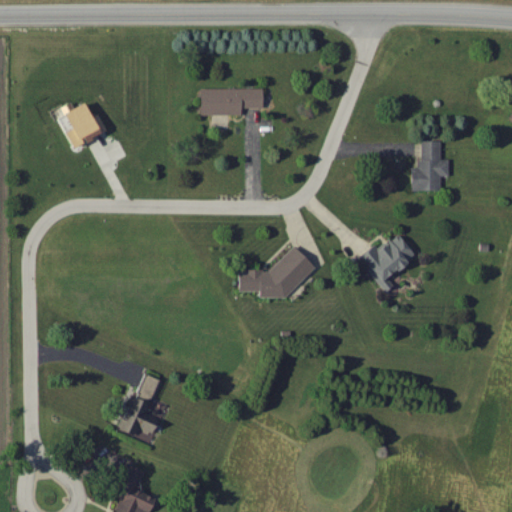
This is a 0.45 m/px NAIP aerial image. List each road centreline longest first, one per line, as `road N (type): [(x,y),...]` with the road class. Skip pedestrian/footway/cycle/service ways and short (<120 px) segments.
road 1 (residential): [(378,14),(317,171),(295,200),(274,208),(84,206),(42,222),(25,265),(28,458)]
road 2 (secondary): [(511,20),(0,16)]
